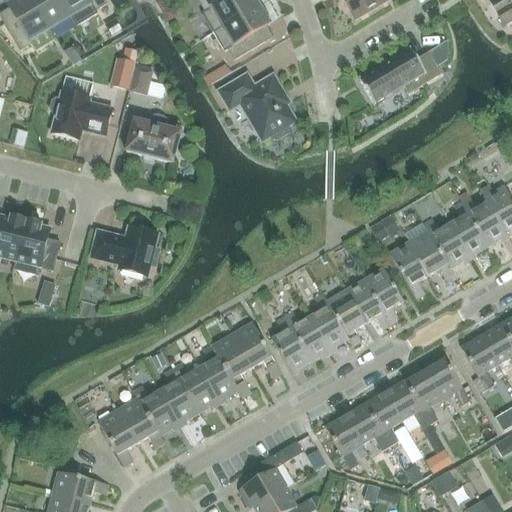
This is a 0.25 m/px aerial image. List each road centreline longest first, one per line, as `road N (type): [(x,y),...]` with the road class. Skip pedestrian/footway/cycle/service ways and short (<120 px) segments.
road 1 (residential): [(139,511),(157,491),(511,290)]
road 2 (residential): [(161,207),(0,167)]
